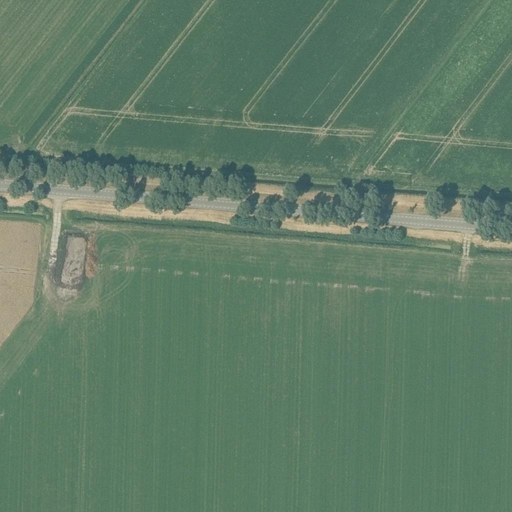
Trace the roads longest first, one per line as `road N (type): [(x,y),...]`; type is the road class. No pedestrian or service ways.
road 1 (secondary): [(511,229),(0,186)]
road 2 (track): [(511,263),(56,224)]
